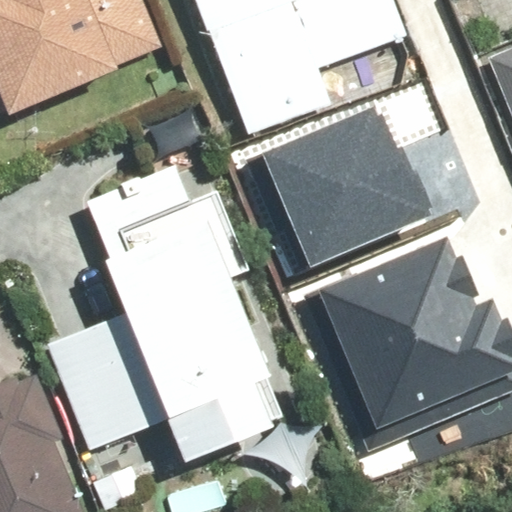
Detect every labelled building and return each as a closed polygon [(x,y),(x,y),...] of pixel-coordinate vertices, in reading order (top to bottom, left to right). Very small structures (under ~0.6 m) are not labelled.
[(0,0),(0,116),(104,73),(103,71),(156,49),(134,0),(0,0)] [(185,0),(239,138),(323,106),(310,73),(396,39),(380,0),(289,0),(286,1),(285,0),(185,0)] [(511,47),(481,61),(511,136),(511,47)] [(248,157),(297,268),(434,208),(385,97),(248,157)] [(169,168),(78,204),(101,260),(87,265),(109,319),(41,347),(83,452),(153,424),(170,466),(258,431),(240,386),(255,380),(216,282),(239,273),(207,196),(184,205),(169,168)] [(299,297),(360,453),(506,397),(495,370),(511,363),(511,321),(495,276),(458,290),(440,243),(299,297)] [(0,511),(76,511),(49,444),(57,441),(31,375),(13,383),(11,377),(0,381),(0,511)]
